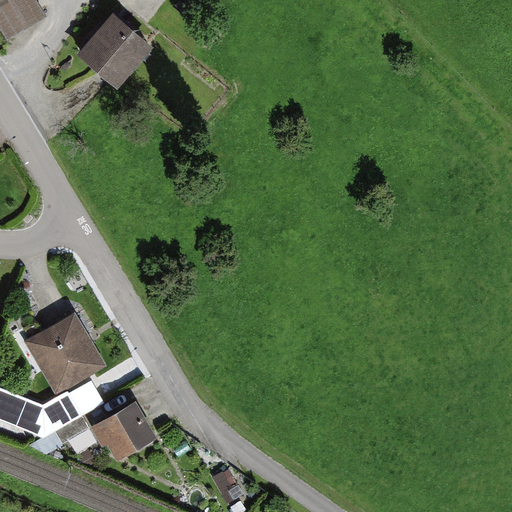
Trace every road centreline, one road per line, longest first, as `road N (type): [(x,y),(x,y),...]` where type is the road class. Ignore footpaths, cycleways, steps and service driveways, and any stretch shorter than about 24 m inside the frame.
road 1 (residential): [(76,224),(193,415),(328,511)]
road 2 (residential): [(0,96),(76,224)]
